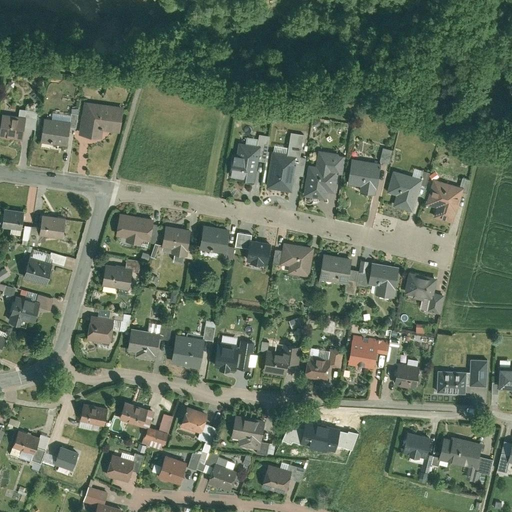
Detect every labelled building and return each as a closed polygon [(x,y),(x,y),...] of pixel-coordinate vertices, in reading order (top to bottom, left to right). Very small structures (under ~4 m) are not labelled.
[(125,106),(84,100),(79,135),(99,138),(100,130),(120,133),(125,106)] [(26,117),(24,128),(35,130),(38,111),(19,109),(18,116),(26,117)] [(18,116),(3,114),(0,135),(0,136),(23,139),(24,128),(26,117),(18,116)] [(71,123),(71,127),(75,128),(78,115),(71,114),(70,122),(71,123)] [(70,122),(44,118),(40,142),(67,146),(71,127),(71,123),(70,122)] [(291,132),(287,154),(297,156),(296,160),(299,160),(303,134),(291,132)] [(259,135),(258,147),(256,161),(266,162),(269,137),(259,135)] [(232,155),(229,177),(253,181),(256,161),(258,147),(239,144),(237,155),(232,155)] [(389,165),(392,151),(382,148),(379,162),(389,165)] [(273,151),(267,185),(291,189),(296,160),(297,156),(287,154),(273,151)] [(314,166),(309,166),(304,196),(327,199),(328,192),(334,193),(337,174),(340,175),(343,155),(316,151),(314,166)] [(381,163),(352,159),(348,184),(361,186),(360,192),(376,195),(381,163)] [(412,176),(420,179),(422,172),(414,169),(412,176)] [(412,176),(393,171),(386,192),(396,195),(393,206),(414,212),(423,180),(420,179),(412,176)] [(460,187),(434,179),(426,204),(437,208),(434,217),(453,223),(463,193),(464,188),(460,187)] [(464,188),(463,193),(467,194),(471,181),(462,179),(460,187),(464,188)] [(5,208),(3,227),(11,228),(22,229),(25,211),(5,208)] [(41,228),(40,235),(44,236),(64,239),(67,219),(43,215),(41,228)] [(153,221),(119,215),(115,238),(125,240),(125,243),(141,246),(142,243),(150,244),(153,221)] [(33,226),(25,225),(23,239),(30,241),(33,226)] [(30,241),(39,242),(44,236),(40,235),(41,228),(33,226),(30,241)] [(191,231),(165,227),(162,249),(171,251),(171,255),(187,258),(191,231)] [(230,231),(203,227),(199,251),(224,255),(226,255),(227,250),(230,231)] [(252,235),(237,233),(235,247),(250,249),(251,241),(252,235)] [(270,244),(251,241),(250,249),(248,262),(250,262),(250,264),(263,266),(263,264),(267,265),(270,244)] [(312,247),(284,242),(283,251),(281,261),(281,264),(289,265),(288,273),(309,277),(315,248),(312,247)] [(160,247),(154,245),(150,258),(155,260),(160,247)] [(34,250),(32,257),(53,264),(53,263),(54,260),(51,259),(52,255),(50,255),(34,250)] [(234,252),(227,250),(226,255),(224,255),(223,260),(232,262),(234,252)] [(273,259),(281,261),(283,251),(275,250),(273,259)] [(50,255),(52,255),(51,259),(54,260),(53,263),(64,266),(67,258),(51,252),(50,255)] [(353,258),(324,253),(320,278),(348,284),(349,278),(351,270),(353,258)] [(31,257),(24,278),(47,285),(53,264),(32,257),(31,257)] [(125,260),(123,270),(132,272),(132,273),(137,274),(140,263),(125,260)] [(371,274),(369,284),(376,285),(375,293),(395,296),(401,267),(373,262),(371,274)] [(106,266),(101,287),(128,293),(132,273),(132,272),(123,270),(106,266)] [(0,280),(1,281),(10,275),(5,268),(0,271),(0,280)] [(358,271),(351,270),(349,278),(357,280),(358,271)] [(371,274),(358,271),(357,280),(358,280),(357,285),(368,287),(369,284),(371,274)] [(444,295),(432,292),(435,280),(410,273),(405,292),(415,295),(414,297),(426,300),(426,299),(430,299),(427,311),(439,314),(444,295)] [(357,280),(349,278),(348,284),(347,292),(355,294),(357,285),(358,280),(357,280)] [(16,287),(6,284),(3,293),(13,296),(16,287)] [(22,290),(20,296),(41,302),(41,303),(52,306),(54,299),(22,290)] [(20,296),(17,295),(12,315),(11,314),(9,321),(24,325),(25,321),(30,322),(30,321),(36,322),(41,303),(41,302),(20,296)] [(129,315),(123,314),(121,325),(127,326),(129,315)] [(114,321),(91,317),(87,339),(97,341),(109,344),(110,344),(114,321)] [(298,317),(289,320),(292,328),(301,325),(298,317)] [(335,331),(337,320),(327,319),(325,329),(335,331)] [(206,320),(202,339),(205,340),(212,341),(216,322),(206,320)] [(147,331),(158,333),(160,324),(148,322),(147,331)] [(147,331),(132,328),(128,349),(136,351),(135,356),(156,360),(161,334),(158,333),(147,331)] [(0,330),(0,335),(6,339),(8,335),(0,330)] [(187,337),(177,335),(172,363),(200,368),(205,340),(202,339),(203,336),(187,334),(187,337)] [(363,336),(354,334),(348,363),(374,368),(377,353),(387,354),(389,344),(390,341),(368,337),(367,342),(362,341),(363,336)] [(109,344),(97,341),(96,347),(108,349),(109,344)] [(243,341),(241,349),(237,368),(249,370),(254,343),(243,341)] [(268,349),(264,371),(286,375),(289,362),(298,364),(301,348),(292,346),(292,344),(283,342),(282,352),(268,349)] [(218,344),(215,364),(220,365),(219,369),(234,371),(234,367),(237,368),(241,349),(218,344)] [(399,346),(389,344),(387,354),(386,362),(395,364),(399,346)] [(318,357),(328,358),(329,350),(320,348),(318,357)] [(330,348),(329,350),(328,358),(332,359),(331,362),(339,364),(341,350),(330,348)] [(309,355),(305,376),(328,381),(331,362),(332,359),(328,358),(318,357),(309,355)] [(408,358),(406,364),(418,366),(419,360),(408,358)] [(470,372),(466,372),(465,386),(486,387),(487,360),(471,360),(470,372)] [(406,364),(398,362),(394,383),(418,387),(422,367),(418,366),(406,364)] [(511,369),(499,369),(499,383),(499,389),(511,389),(511,369)] [(466,372),(438,371),(437,393),(465,394),(465,386),(466,372)] [(128,395),(123,412),(146,419),(151,403),(128,395)] [(111,402),(87,397),(83,414),(103,418),(107,419),(111,402)] [(212,407),(191,400),(184,419),(202,425),(206,426),(209,417),(212,407)] [(269,415),(239,409),(236,430),(243,431),(242,438),(264,442),(269,415)] [(102,424),(103,418),(83,414),(82,420),(102,424)] [(214,418),(209,417),(206,426),(202,425),(200,432),(209,434),(214,418)] [(163,418),(161,423),(171,426),(173,421),(163,418)] [(161,423),(152,420),(148,433),(155,435),(155,434),(168,438),(172,426),(171,426),(161,423)] [(299,427),(289,424),(282,438),(290,442),(292,440),(300,443),(334,449),(337,444),(352,449),(358,432),(349,430),(348,432),(340,430),(340,428),(306,421),(304,427),(299,427)] [(435,431),(410,426),(406,446),(413,447),(412,450),(424,452),(424,450),(427,450),(431,451),(435,431)] [(447,432),(443,452),(471,459),(480,461),(482,448),(485,435),(457,428),(456,434),(447,432)] [(40,437),(18,429),(12,446),(32,453),(33,454),(36,446),(40,437)] [(50,437),(40,434),(40,437),(36,446),(46,450),(50,437)] [(36,446),(33,454),(32,459),(35,460),(41,463),(42,461),(45,452),(46,450),(36,446)] [(79,451),(60,446),(56,456),(54,463),(72,468),(79,451)] [(199,458),(203,449),(195,446),(192,455),(199,458)] [(205,462),(208,456),(211,448),(204,446),(203,449),(199,458),(199,459),(205,462)] [(209,457),(218,460),(222,448),(218,446),(212,446),(211,448),(208,456),(209,457)] [(511,454),(511,455),(511,452),(511,447),(504,446),(500,463),(510,465),(511,455),(511,454)] [(125,447),(123,451),(135,455),(137,450),(125,447)] [(138,447),(137,450),(135,455),(138,456),(145,458),(147,450),(138,447)] [(496,451),(482,448),(480,461),(479,462),(481,462),(484,463),(483,465),(493,467),(496,451)] [(115,449),(109,469),(132,476),(138,456),(135,455),(123,451),(115,449)] [(168,449),(161,470),(183,478),(191,456),(168,449)] [(223,450),(220,457),(228,460),(231,454),(231,453),(223,450)] [(431,451),(427,450),(424,463),(434,465),(436,452),(431,451)] [(42,461),(53,465),(54,463),(56,456),(45,452),(42,461)] [(228,460),(236,463),(238,456),(231,454),(228,460)] [(215,468),(212,475),(234,483),(241,465),(236,463),(228,460),(220,457),(219,456),(218,460),(215,468)] [(215,468),(218,460),(209,457),(206,464),(215,468)] [(479,462),(480,461),(471,459),(468,472),(478,474),(481,462),(479,462)] [(41,463),(35,460),(32,468),(39,470),(41,463)] [(268,464),(261,486),(285,493),(289,479),(292,471),(290,470),(288,470),(279,467),(268,464)] [(289,479),(301,482),(305,470),(290,465),(288,470),(292,471),(289,479)] [(102,496),(108,497),(111,486),(91,480),(87,495),(101,499),(102,496)] [(26,489),(20,486),(18,493),(26,496),(27,493),(25,492),(26,489)] [(108,497),(102,496),(101,499),(96,511),(123,511),(126,503),(108,497)]
